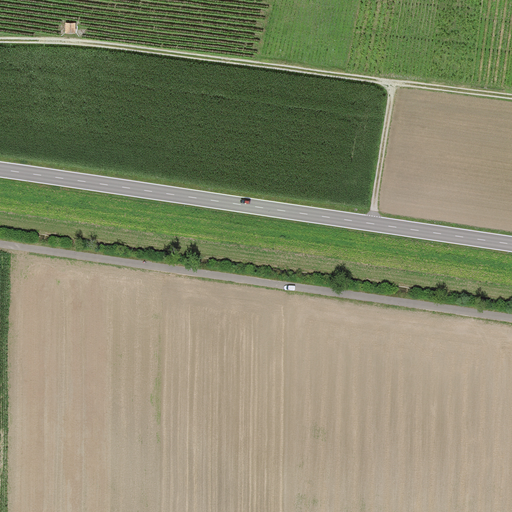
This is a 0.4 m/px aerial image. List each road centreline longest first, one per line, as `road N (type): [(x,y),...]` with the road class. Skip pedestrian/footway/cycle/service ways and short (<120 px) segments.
road 1 (secondary): [(0,169),(511,245)]
road 2 (track): [(0,244),(511,319)]
road 3 (track): [(0,39),(187,54),(511,99)]
road 4 (track): [(392,84),(372,224)]
